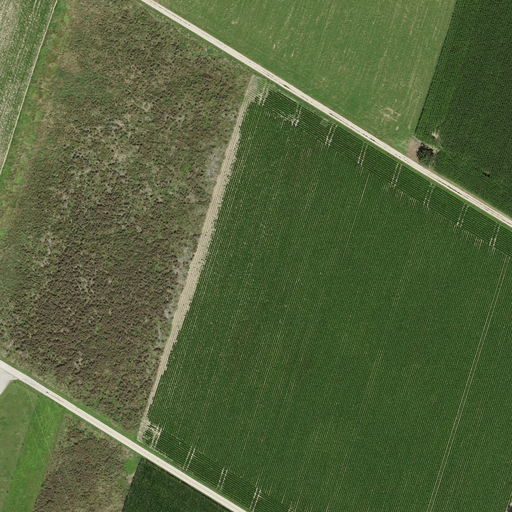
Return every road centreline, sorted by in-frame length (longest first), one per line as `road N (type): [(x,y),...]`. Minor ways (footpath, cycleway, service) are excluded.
road 1 (track): [(146,0),(511,225)]
road 2 (track): [(240,511),(42,389)]
